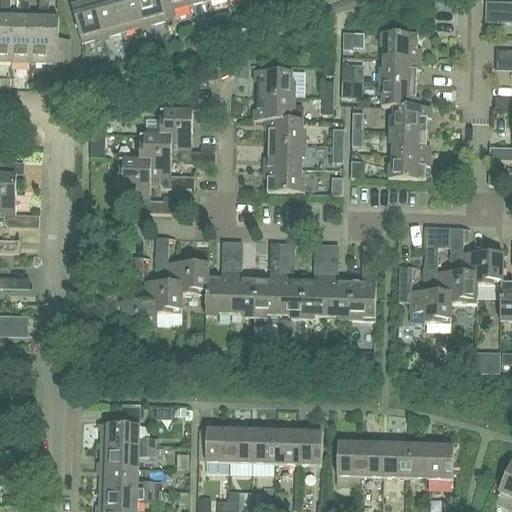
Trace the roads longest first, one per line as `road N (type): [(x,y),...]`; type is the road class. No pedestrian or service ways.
road 1 (residential): [(472,221),(367,218),(366,234),(221,230)]
road 2 (residential): [(472,221),(469,0)]
road 3 (residential): [(221,230),(58,225)]
road 4 (residential): [(58,225),(59,129),(44,113),(0,109)]
road 5 (residential): [(221,230),(225,79)]
road 6 (residential): [(53,371),(58,225)]
road 7 (residential): [(50,511),(53,371)]
